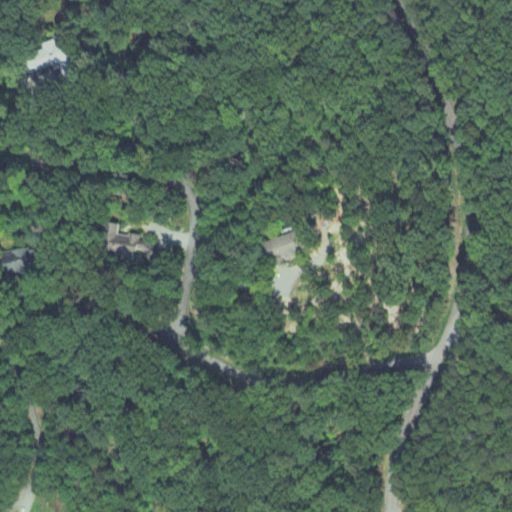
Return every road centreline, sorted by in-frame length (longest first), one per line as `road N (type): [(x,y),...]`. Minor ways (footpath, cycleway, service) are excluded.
road 1 (residential): [(26,511),(42,454),(14,347),(26,321),(58,305),(111,303),(230,370),(277,383),(438,359)]
road 2 (residential): [(392,511),(400,453),(450,333),(473,233),(463,157),(403,0)]
road 3 (residential): [(175,337),(195,240),(188,190),(175,181),(0,157)]
